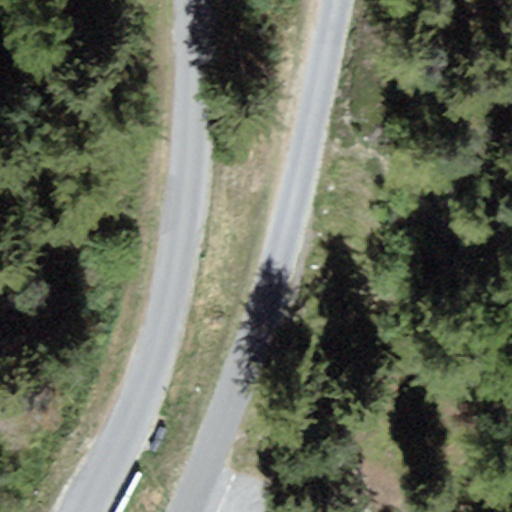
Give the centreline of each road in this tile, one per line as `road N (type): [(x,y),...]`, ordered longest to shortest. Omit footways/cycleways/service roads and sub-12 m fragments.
road 1 (unclassified): [(202,0),(208,47),(182,320),(79,511)]
road 2 (unclassified): [(347,0),(308,180),(248,370),(186,511)]
